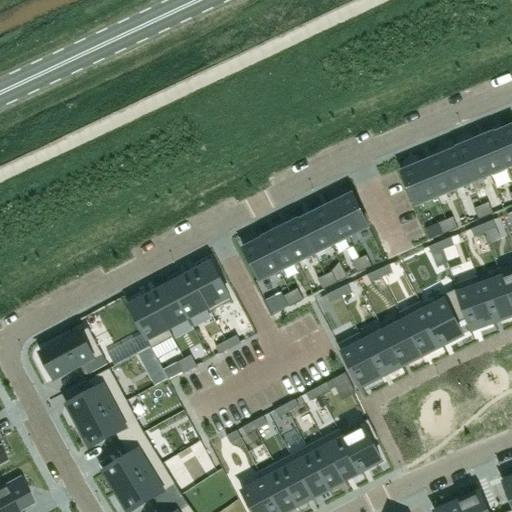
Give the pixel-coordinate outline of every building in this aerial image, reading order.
[(511,126),(493,134),(508,169),(511,166),(511,126)] [(493,134),(476,141),(490,176),(508,169),(493,134)] [(476,141),(458,149),(472,183),(490,176),(476,141)] [(458,149),(440,156),(454,191),(472,183),(458,149)] [(440,156),(422,163),(437,198),(454,191),(440,156)] [(422,163),(401,172),(416,207),(437,198),(422,163)] [(353,194),(332,204),(349,238),(369,228),(353,194)] [(489,202),(481,206),(486,217),(493,214),(489,202)] [(332,204),(315,213),(332,247),(349,238),(332,204)] [(481,206),(474,209),(479,220),(486,217),(481,206)] [(315,213),(298,222),(315,255),(332,247),(315,213)] [(453,217),(446,220),(450,232),(458,228),(453,217)] [(446,220),(438,224),(443,235),(450,232),(446,220)] [(493,220),(482,225),(485,232),(496,228),(493,220)] [(298,222),(281,230),(297,264),(315,255),(298,222)] [(482,225),(471,230),(474,237),(485,232),(482,225)] [(281,230),(263,239),(280,272),(297,264),(281,230)] [(451,238),(440,242),(443,250),(454,245),(451,238)] [(263,239),(243,249),(260,282),(280,272),(263,239)] [(440,242),(429,247),(432,254),(443,250),(440,242)] [(367,255),(359,259),(365,270),(372,266),(367,255)] [(359,259),(352,263),(357,274),(365,270),(359,259)] [(211,263),(190,274),(208,308),(210,313),(232,301),(211,263)] [(511,264),(497,270),(500,279),(501,278),(511,307),(511,264)] [(389,265),(378,270),(381,277),(392,272),(389,265)] [(378,270),(367,275),(371,283),(381,277),(378,270)] [(332,272),(325,276),(330,287),(337,283),(332,272)] [(190,274),(170,285),(188,319),(208,308),(190,274)] [(325,276),(317,279),(323,290),(330,287),(325,276)] [(478,277),(454,285),(456,290),(458,294),(467,319),(471,330),(493,322),(480,286),(481,286),(478,277)] [(481,286),(480,286),(493,322),(511,315),(511,307),(501,278),(500,279),(481,286)] [(170,285),(150,296),(168,329),(169,329),(188,319),(170,285)] [(348,285),(337,290),(340,297),(351,292),(348,285)] [(298,289),(290,293),(296,303),(303,299),(298,289)] [(337,290),(326,295),(329,302),(340,297),(337,290)] [(423,306),(422,307),(424,311),(442,345),(463,334),(457,324),(467,319),(458,294),(456,290),(423,306)] [(290,293),(283,296),(289,307),(296,303),(290,293)] [(150,296),(129,307),(152,349),(174,337),(169,329),(168,329),(150,296)] [(421,302),(399,313),(401,318),(402,317),(404,322),(421,356),(442,345),(424,311),(422,307),(423,306),(421,302)] [(401,318),(381,328),(383,332),(384,332),(401,366),(421,356),(404,322),(402,317),(401,318)] [(52,346),(40,352),(54,379),(80,365),(85,376),(108,364),(88,328),(53,347),(52,346)] [(364,342),(363,342),(381,376),(401,366),(384,332),(383,332),(364,342)] [(360,333),(338,345),(359,387),(381,376),(363,342),(364,342),(360,333)] [(114,366),(151,347),(144,334),(107,353),(114,366)] [(237,336),(226,341),(230,348),(240,343),(237,336)] [(226,341),(216,347),(219,354),(230,348),(226,341)] [(156,358),(152,349),(151,347),(139,353),(145,364),(156,358)] [(196,357),(186,363),(190,370),(200,364),(196,357)] [(186,363),(175,368),(179,375),(190,370),(186,363)] [(69,407),(67,407),(73,417),(74,416),(79,426),(127,401),(110,369),(88,381),(93,392),(68,405),(69,407)] [(327,383),(316,389),(320,396),(331,390),(327,383)] [(316,389),(306,394),(309,401),(320,396),(316,389)] [(295,400),(285,406),(288,413),(299,407),(295,400)] [(127,401),(79,426),(85,436),(83,437),(88,447),(90,446),(91,447),(116,434),(122,446),(144,433),(127,401)] [(285,406),(274,411),(278,418),(288,413),(285,406)] [(263,417),(253,422),(256,429),(267,424),(263,417)] [(342,434),(341,435),(343,439),(361,472),(382,461),(372,442),(375,440),(378,439),(368,420),(366,421),(342,434)] [(253,422),(242,428),(246,435),(256,429),(253,422)] [(339,430),(323,439),(345,481),(361,472),(343,439),(341,435),(342,434),(339,430)] [(237,431),(226,436),(230,444),(241,438),(237,431)] [(129,457),(105,472),(111,483),(110,484),(115,493),(163,464),(144,433),(122,446),(129,457)] [(323,439),(307,447),(329,489),(345,481),(323,439)] [(307,447),(291,456),(313,498),(329,489),(307,447)] [(291,456),(275,464),(297,506),(313,498),(291,456)] [(163,464),(115,493),(121,502),(123,501),(129,511),(130,511),(154,498),(161,509),(182,495),(163,464)] [(275,464),(258,473),(263,481),(264,481),(279,511),(286,511),(297,506),(275,464)] [(0,511),(17,511),(32,503),(19,479),(0,489),(0,511)] [(263,481),(243,492),(253,511),(279,511),(264,481),(263,481)] [(467,497),(457,501),(458,503),(457,503),(461,511),(487,511),(479,494),(468,499),(467,497)] [(193,511),(182,495),(161,509),(162,511),(193,511)] [(461,511),(457,503),(447,508),(446,506),(436,511),(461,511)]
